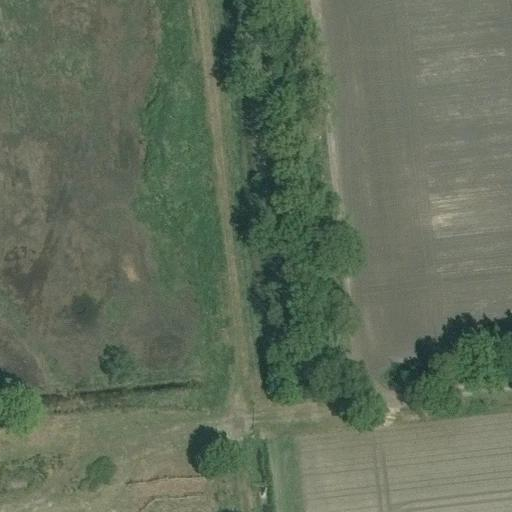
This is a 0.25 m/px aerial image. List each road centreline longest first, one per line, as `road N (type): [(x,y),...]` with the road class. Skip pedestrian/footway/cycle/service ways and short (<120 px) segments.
road 1 (track): [(196,0),(240,421)]
road 2 (track): [(240,421),(511,388)]
